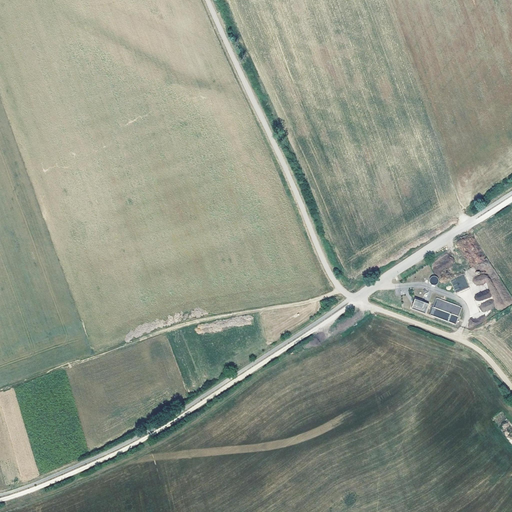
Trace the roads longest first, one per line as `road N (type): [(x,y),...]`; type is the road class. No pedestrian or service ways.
road 1 (unclassified): [(353,298),(328,272),(207,0)]
road 2 (track): [(511,388),(471,346),(353,298)]
road 3 (unclassified): [(474,223),(353,298)]
